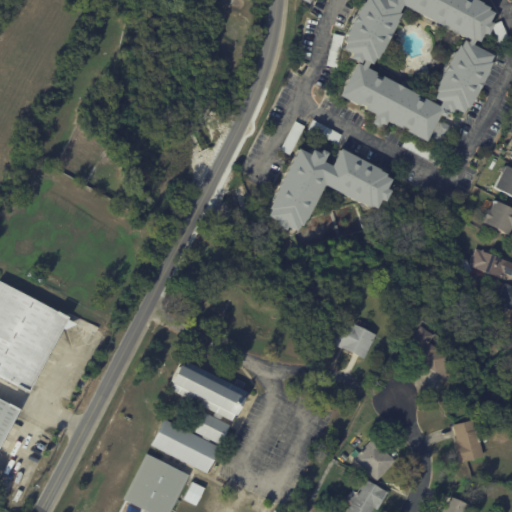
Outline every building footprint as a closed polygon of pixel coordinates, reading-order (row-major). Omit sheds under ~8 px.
[(479,0),(481,1),(480,2),(487,6),(486,8),(492,12),(487,20),(491,23),(486,33),(482,31),(477,40),(474,39),(471,43),(492,54),(488,60),(491,61),(487,69),(488,69),(470,101),(467,107),(465,106),(461,112),(452,107),(450,112),(449,111),(445,118),(438,114),(424,141),(405,131),(406,129),(400,125),(399,127),(385,120),(383,124),(382,124),(380,127),(376,124),(375,126),(370,123),(374,114),(363,108),(364,106),(358,103),(357,105),(338,95),(356,61),(347,57),(350,53),(340,48),(344,41),(342,40),(345,34),(344,33),(361,1),(361,2),(362,0),(479,0)] [(509,44),(501,47),(493,25),(502,21),(511,44),(509,44)] [(332,31),(342,33),(335,65),(325,63),(332,31)] [(338,142),(337,144),(309,129),(313,120),(342,135),(338,142)] [(297,122),(306,127),(291,155),(282,150),(297,122)] [(427,145),(439,122),(452,128),(446,138),(443,137),(437,150),(427,145)] [(444,157),(445,158),(440,167),(402,146),(407,137),(444,157)] [(316,153),(319,155),(321,151),(327,154),(322,163),(331,167),(340,150),(379,171),(379,172),(386,175),(384,177),(391,180),(386,190),(390,192),(384,203),(380,201),(375,210),(369,207),(368,208),(362,205),(361,206),(323,186),(304,221),(301,227),(298,226),(295,233),(286,228),(284,232),(273,226),(275,222),(266,217),(269,211),(267,210),(271,203),(270,203),(298,150),(309,156),(311,151),(316,153)] [(511,197),(495,189),(503,173),(501,172),(505,166),(511,169),(511,197)] [(511,229),(507,236),(484,224),(486,220),(484,219),(488,211),(490,212),(496,202),(511,210),(511,229)] [(482,249),(489,252),(498,256),(511,261),(511,266),(509,273),(502,271),(499,277),(468,264),(470,259),(469,259),(471,254),(472,254),(475,246),(482,249)] [(0,281),(66,316),(27,390),(0,375),(0,281)] [(511,310),(497,305),(505,284),(511,287),(511,310)] [(360,355),(328,340),(340,316),(376,333),(364,358),(360,355)] [(433,333),(428,341),(438,347),(436,349),(446,356),(445,358),(454,364),(445,378),(403,351),(420,325),(433,333)] [(235,384),(246,390),(231,419),(222,415),(220,419),(229,424),(219,443),(210,438),(209,441),(219,446),(206,472),(195,467),(189,478),(188,477),(170,511),(150,511),(124,498),(146,454),(184,473),(189,463),(151,444),(164,418),(202,437),(203,435),(195,431),(205,411),(213,415),(215,411),(171,389),(175,382),(171,380),(180,362),(183,364),(185,359),(235,384)] [(0,398),(18,408),(0,443),(0,398)] [(483,428),(484,427),(486,437),(479,439),(484,455),(460,462),(455,445),(459,444),(453,425),(473,419),(476,430),(483,428)] [(386,452),(395,460),(378,480),(354,459),(372,439),(386,452)] [(375,508),(374,507),(370,511),(347,511),(352,503),(346,499),(351,491),(356,494),(366,477),(389,492),(378,509),(375,508)] [(195,506),(183,499),(191,482),(204,489),(195,506)] [(442,511),(445,506),(447,506),(451,496),(469,504),(465,511),(442,511)]
